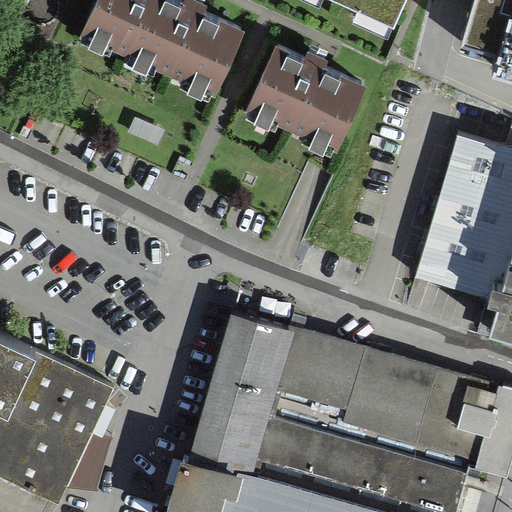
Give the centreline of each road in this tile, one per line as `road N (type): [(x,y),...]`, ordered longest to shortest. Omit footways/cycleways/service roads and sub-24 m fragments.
road 1 (residential): [(511,362),(302,295),(0,150)]
road 2 (unknown): [(125,511),(212,252)]
